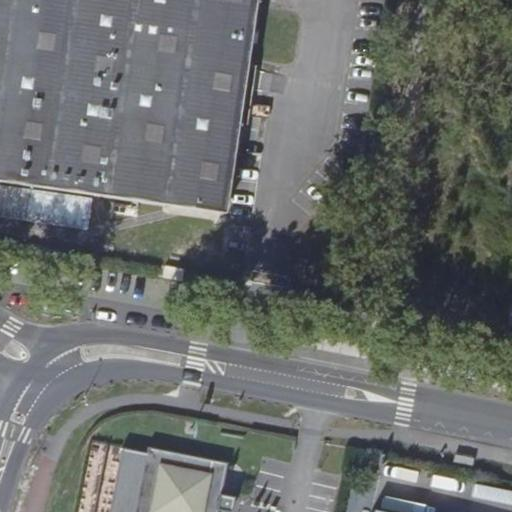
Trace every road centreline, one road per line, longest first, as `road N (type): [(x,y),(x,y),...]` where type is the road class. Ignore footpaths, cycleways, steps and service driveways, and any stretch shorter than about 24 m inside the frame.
road 1 (tertiary): [(408,404),(323,371),(125,334),(88,331),(42,349)]
road 2 (tertiary): [(82,372),(153,367),(318,399),(408,404)]
